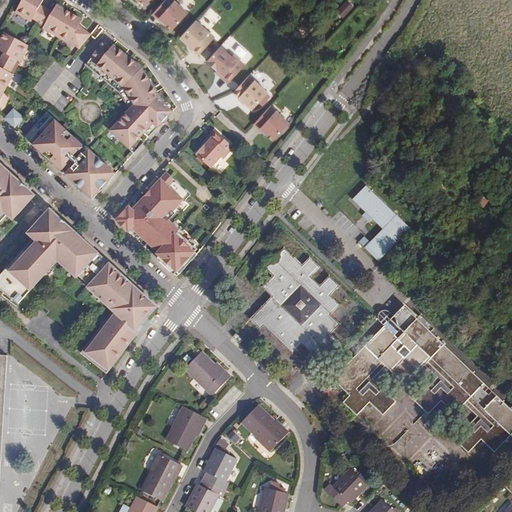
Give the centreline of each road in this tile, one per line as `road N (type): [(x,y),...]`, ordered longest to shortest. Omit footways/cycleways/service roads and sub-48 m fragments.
road 1 (residential): [(82,0),(137,44),(186,108),(183,126),(93,221)]
road 2 (residential): [(341,101),(184,304)]
road 3 (residential): [(184,304),(136,370),(61,511)]
road 4 (residential): [(173,511),(212,430),(260,382)]
road 5 (residential): [(302,508),(312,461),(304,427),(260,382)]
road 6 (residential): [(93,221),(0,139)]
road 7 (residential): [(184,304),(93,221)]
road 8 (unclassified): [(409,0),(341,101)]
